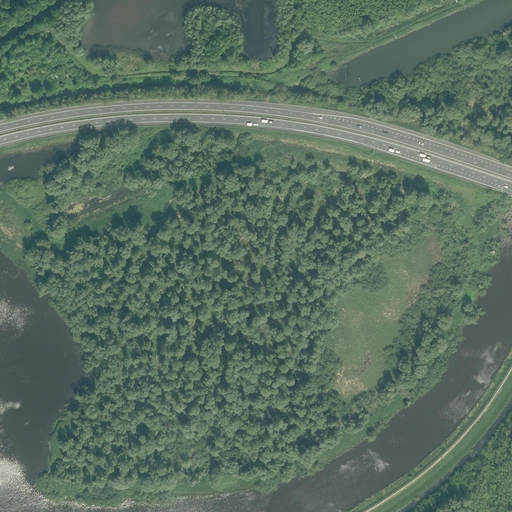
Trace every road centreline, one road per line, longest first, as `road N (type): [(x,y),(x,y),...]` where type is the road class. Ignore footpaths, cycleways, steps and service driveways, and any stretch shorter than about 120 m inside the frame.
road 1 (motorway): [(0,140),(141,119),(262,122),(374,142),(511,187)]
road 2 (motorway): [(511,174),(379,133),(263,110),(111,109),(0,128)]
